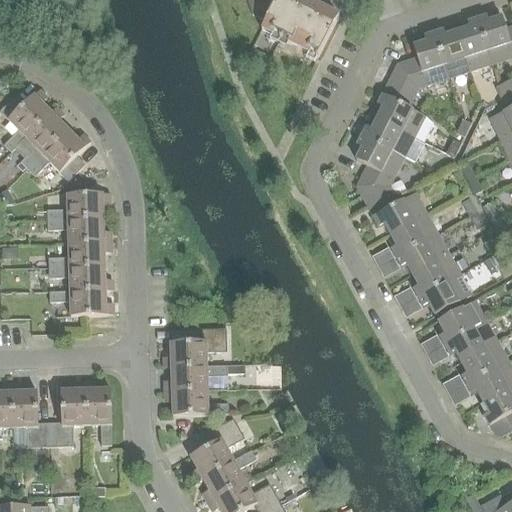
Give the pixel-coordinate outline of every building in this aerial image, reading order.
[(246,0),(252,16),(265,23),(261,32),(317,60),(338,19),(337,18),(334,23),(289,0),(246,0)] [(511,59),(511,29),(505,31),(501,19),(488,24),(486,18),(477,21),(491,66),(511,59)] [(491,66),(477,21),(467,24),(469,30),(457,34),(470,73),(491,66)] [(470,73),(457,34),(445,38),(443,32),(433,35),(448,80),(470,73)] [(413,48),(417,61),(397,67),(417,90),(448,80),(433,35),(424,39),(425,44),(413,48)] [(417,90),(397,67),(387,86),(413,98),(417,90)] [(511,96),(511,81),(496,89),(501,101),(511,96)] [(423,145),(433,126),(424,118),(408,110),(413,98),(387,86),(377,107),(382,110),(377,121),(414,140),(423,145)] [(51,115),(41,106),(45,102),(42,98),(43,97),(39,93),(34,98),(33,98),(25,106),(16,97),(0,113),(0,114),(18,133),(3,148),(11,155),(25,141),(51,115)] [(511,96),(501,101),(507,112),(490,120),(500,142),(511,136),(511,96)] [(51,115),(25,141),(35,150),(20,165),(27,172),(68,133),(58,123),(62,119),(58,115),(60,114),(56,110),(51,115)] [(414,140),(377,121),(371,132),(365,129),(361,138),(403,160),(414,140)] [(463,140),(470,126),(462,122),(456,136),(463,140)] [(68,133),(27,172),(34,179),(49,165),(68,184),(85,167),(77,159),(85,151),(85,150),(90,145),(86,141),(85,142),(81,139),(77,143),(68,133)] [(511,136),(500,142),(509,163),(511,161),(511,136)] [(356,162),(367,168),(356,189),(389,188),(403,160),(361,138),(356,148),(362,150),(356,162)] [(453,160),(460,146),(452,142),(446,156),(453,160)] [(467,183),(475,179),(467,165),(459,169),(467,183)] [(475,179),(467,183),(474,196),(482,192),(475,179)] [(389,188),(356,189),(367,208),(392,194),(389,188)] [(392,194),(367,208),(379,229),(384,226),(390,237),(426,217),(414,196),(398,205),(392,194)] [(47,213),(47,223),(103,221),(103,208),(108,208),(108,202),(110,202),(110,197),(102,197),(66,198),(67,212),(47,213)] [(469,219),(477,215),(469,201),(462,206),(469,219)] [(489,223),(497,219),(489,205),(482,209),(489,223)] [(47,222),(47,214),(36,214),(36,222),(47,222)] [(477,215),(469,219),(476,232),(484,228),(477,215)] [(426,217),(390,237),(396,248),(391,251),(396,260),(437,237),(426,217)] [(497,219),(489,223),(497,236),(504,232),(497,219)] [(68,233),(68,246),(111,245),(111,240),(109,240),(109,235),(104,235),(103,221),(47,223),(47,233),(68,233)] [(437,237),(396,260),(401,269),(406,266),(412,277),(448,257),(437,237)] [(484,246),(491,259),(499,255),(491,241),(484,246)] [(48,261),(48,271),(105,269),(104,256),(110,256),(110,250),(112,250),(111,245),(68,246),(68,260),(48,261)] [(10,250),(2,251),(3,262),(11,261),(10,250)] [(390,255),(376,260),(384,280),(398,274),(390,255)] [(499,255),(491,259),(499,272),(506,268),(499,255)] [(448,257),(412,277),(418,288),(413,291),(418,300),(459,276),(448,257)] [(69,294),(105,294),(113,293),(113,288),(111,288),(111,283),(105,283),(105,269),(48,271),(49,281),(69,280),(69,294)] [(459,276),(418,300),(423,309),(428,306),(434,318),(471,297),(459,276)] [(105,294),(69,294),(49,295),(49,305),(70,304),(70,319),(106,318),(114,317),(113,312),(111,312),(111,307),(106,307),(105,294)] [(439,338),(444,347),(486,324),(474,303),(438,324),(444,335),(439,338)] [(454,353),(460,364),(497,344),(486,324),(444,347),(449,356),(454,353)] [(163,371),(171,371),(207,369),(206,355),(227,355),(226,332),(202,333),(202,345),(170,345),(170,360),(165,360),(165,365),(163,365),(163,371)] [(461,378),(466,387),(508,364),(497,344),(460,364),(466,375),(461,378)] [(476,393),(482,404),(511,387),(511,371),(508,364),(466,387),(471,396),(476,393)] [(164,389),(164,394),(207,393),(207,379),(227,379),(227,377),(227,369),(227,368),(207,369),(171,371),(171,384),(166,384),(166,389),(164,389)] [(243,369),(227,369),(227,377),(244,377),(243,369)] [(61,426),(49,426),(50,450),(73,449),(72,429),(86,428),(85,385),(80,385),(80,387),(75,387),(75,393),(60,393),(61,426)] [(90,385),(85,385),(86,428),(100,428),(101,448),(111,448),(111,428),(110,392),(96,392),(95,387),(90,387),(90,385)] [(0,431),(13,431),(11,387),(6,388),(6,390),(1,390),(1,395),(0,395),(0,431)] [(16,387),(11,387),(13,431),(27,430),(27,451),(50,450),(49,426),(38,426),(37,394),(22,395),(22,389),(16,389),(16,387)] [(489,428),(505,419),(511,430),(511,387),(482,404),(488,415),(483,418),(489,428)] [(207,393),(164,394),(164,399),(166,399),(166,405),(172,404),(172,419),(208,418),(208,417),(228,417),(228,406),(208,407),(207,393)] [(195,485),(202,481),(233,463),(226,451),(244,441),(252,437),(243,420),(235,425),(233,421),(212,433),(218,443),(190,459),(197,472),(192,474),(194,479),(193,480),(195,485)] [(204,501),(207,505),(245,484),(238,472),(256,462),(251,453),(233,463),(202,481),(208,493),(203,495),(206,500),(204,501)] [(246,511),(254,508),(255,511),(271,511),(280,507),(269,487),(251,497),(245,484),(207,505),(209,510),(211,509),(212,511),(216,511),(218,511),(246,511)] [(93,495),(93,499),(105,499),(105,494),(105,491),(93,491),(93,495)] [(19,492),(19,500),(27,500),(27,492),(19,492)] [(511,511),(511,505),(506,509),(500,498),(480,509),(481,511),(511,511)]
